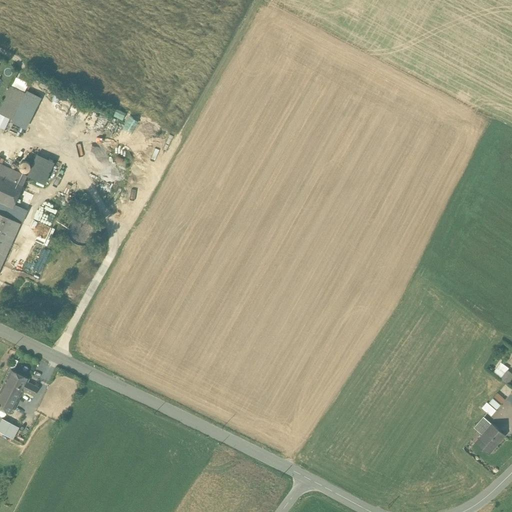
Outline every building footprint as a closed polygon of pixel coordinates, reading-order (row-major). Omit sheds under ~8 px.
[(0,112),(28,126),(40,100),(10,86),(0,105),(0,112)] [(116,115),(140,126),(143,119),(119,108),(116,115)] [(44,184),(54,161),(38,154),(28,176),(44,184)] [(0,163),(0,174),(23,185),(27,176),(0,163)] [(0,202),(13,208),(23,185),(0,174),(0,202)] [(63,194),(66,186),(60,185),(58,192),(63,194)] [(0,213),(21,223),(25,213),(13,208),(0,202),(0,213)] [(0,213),(0,268),(21,223),(0,213)] [(95,237),(96,231),(95,226),(92,221),(87,218),(81,217),(76,218),(71,221),(68,226),(67,232),(68,237),(72,242),(76,245),(82,246),(87,245),(92,241),(95,237)] [(503,365),(497,373),(502,377),(507,370),(508,369),(503,365)] [(24,392),(28,382),(30,379),(12,369),(0,390),(0,408),(12,415),(24,392)] [(502,377),(501,378),(508,383),(511,377),(511,373),(507,370),(502,377)] [(77,381),(57,372),(53,381),(72,390),(77,381)] [(28,382),(24,392),(34,398),(39,388),(28,382)] [(505,400),(498,393),(494,397),(502,404),(505,400)] [(500,406),(493,399),(489,403),(497,410),(500,406)] [(496,411),(487,404),(483,409),(491,416),(496,411)] [(483,412),(472,426),(483,436),(480,440),(477,443),(489,453),(491,450),(492,450),(505,435),(493,425),(492,425),(487,421),(490,418),(483,412)] [(18,429),(2,421),(0,424),(0,433),(13,439),(18,429)]
